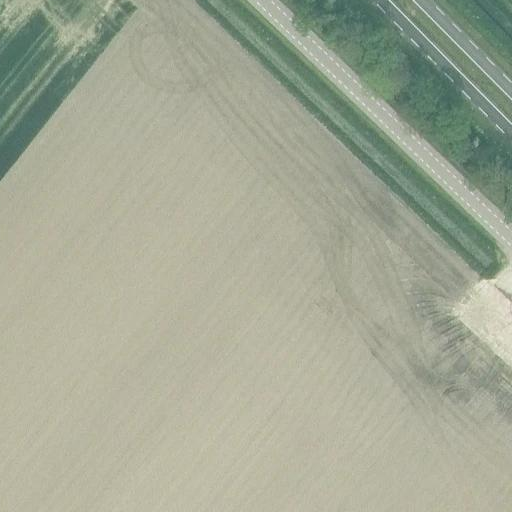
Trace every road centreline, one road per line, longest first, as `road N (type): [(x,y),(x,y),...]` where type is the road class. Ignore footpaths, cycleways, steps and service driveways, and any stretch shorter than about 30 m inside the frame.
road 1 (unclassified): [(511,239),(259,0)]
road 2 (primary): [(380,0),(511,133)]
road 3 (primary): [(511,92),(421,0)]
